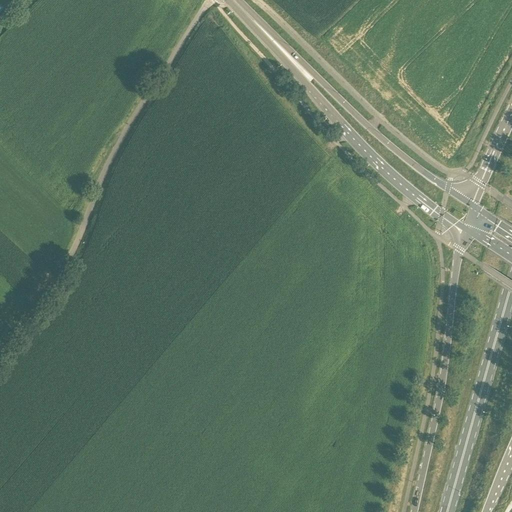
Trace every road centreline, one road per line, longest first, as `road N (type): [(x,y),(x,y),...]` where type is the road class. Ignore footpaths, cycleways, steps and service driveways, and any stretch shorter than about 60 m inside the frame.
road 1 (unclassified): [(0,346),(53,284),(112,149),(211,0)]
road 2 (tertiary): [(231,0),(388,172),(465,230)]
road 3 (tertiary): [(474,207),(358,117),(233,0)]
road 4 (primary): [(465,230),(414,511)]
road 5 (primary): [(446,511),(511,283)]
